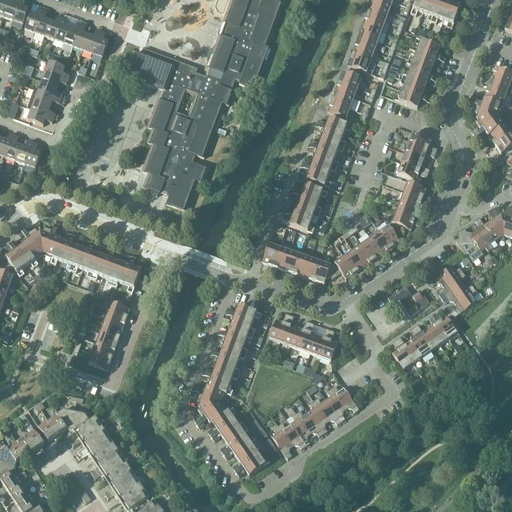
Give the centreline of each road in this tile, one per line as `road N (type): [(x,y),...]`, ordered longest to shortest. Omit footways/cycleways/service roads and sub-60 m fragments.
road 1 (residential): [(345,303),(397,391),(252,502),(182,408),(232,277)]
road 2 (residential): [(0,121),(56,142),(75,94),(101,87),(119,32),(34,0)]
road 3 (residential): [(31,354),(111,381),(162,252)]
road 4 (residential): [(0,227),(40,206),(162,252)]
road 5 (residential): [(457,142),(451,114),(490,0)]
road 6 (residential): [(345,303),(432,239),(448,205)]
